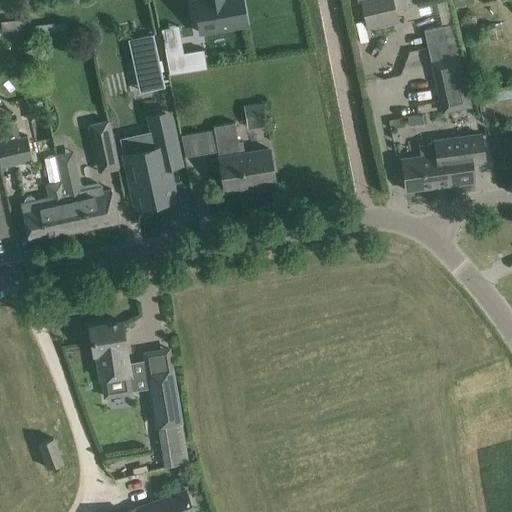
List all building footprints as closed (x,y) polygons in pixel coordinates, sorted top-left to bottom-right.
[(4,0),(2,6),(9,14),(19,12),(22,3),(20,0),(4,0)] [(194,0),(200,33),(247,24),(243,0),(194,0)] [(357,0),(358,1),(361,0),(367,26),(397,19),(394,10),(412,6),(410,0),(357,0)] [(425,30),(431,60),(460,55),(453,24),(425,30)] [(155,42),(135,47),(145,90),(165,85),(155,42)] [(204,49),(166,55),(170,74),(207,68),(204,49)] [(460,55),(431,60),(436,81),(464,74),(460,55)] [(464,74),(436,81),(443,113),(472,107),(464,74)] [(495,89),(479,93),(482,105),(497,102),(497,101),(495,89)] [(25,99),(30,121),(45,118),(40,96),(25,99)] [(243,105),(247,128),(267,125),(263,102),(243,105)] [(157,148),(125,154),(126,159),(125,160),(126,161),(127,160),(134,195),(137,207),(144,206),(169,201),(175,199),(171,181),(167,167),(180,164),(176,145),(169,115),(150,119),(153,132),(157,148)] [(19,137),(15,120),(0,123),(0,165),(0,166),(32,159),(27,135),(19,137)] [(108,120),(89,125),(95,152),(114,148),(108,120)] [(272,183),(275,182),(269,148),(245,152),(243,141),(238,142),(235,122),(213,125),(214,129),(181,135),(185,156),(218,151),(225,191),(250,187),(250,184),(272,181),(272,183)] [(482,132),(440,138),(442,154),(447,153),(448,158),(453,157),(454,165),(451,166),(451,167),(445,168),(444,170),(440,171),(441,176),(440,176),(441,185),(475,181),(473,164),(486,162),(482,132)] [(442,154),(440,138),(433,139),(434,142),(418,144),(420,155),(402,158),(406,190),(441,185),(440,176),(441,176),(440,171),(444,170),(445,168),(451,167),(451,166),(454,165),(453,157),(448,158),(447,153),(442,154)] [(73,151),(55,154),(61,181),(63,180),(66,193),(65,194),(73,231),(118,221),(114,201),(111,188),(104,190),(103,185),(97,182),(83,185),(81,188),(73,151)] [(23,203),(20,203),(28,240),(73,231),(65,194),(66,193),(63,180),(45,184),(48,197),(36,200),(33,197),(30,196),(26,196),(24,199),(23,203)] [(121,321),(90,326),(94,354),(96,354),(100,378),(102,378),(105,396),(117,394),(132,392),(131,389),(127,362),(124,349),(126,349),(125,341),(121,321)] [(172,365),(146,370),(155,427),(157,427),(164,467),(188,461),(181,424),(182,423),(172,365)] [(48,468),(63,462),(53,438),(39,443),(48,468)] [(194,511),(186,489),(136,508),(137,509),(137,511),(194,511)]
